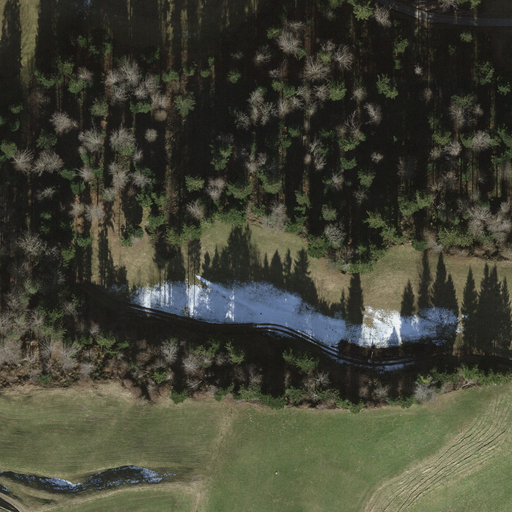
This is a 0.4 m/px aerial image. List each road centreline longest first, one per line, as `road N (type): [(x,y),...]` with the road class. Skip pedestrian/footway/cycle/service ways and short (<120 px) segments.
road 1 (track): [(81,284),(105,303),(204,327),(279,329),(337,360),(410,361),(460,348),(511,363)]
road 2 (unclassified): [(511,23),(432,18),(381,0)]
